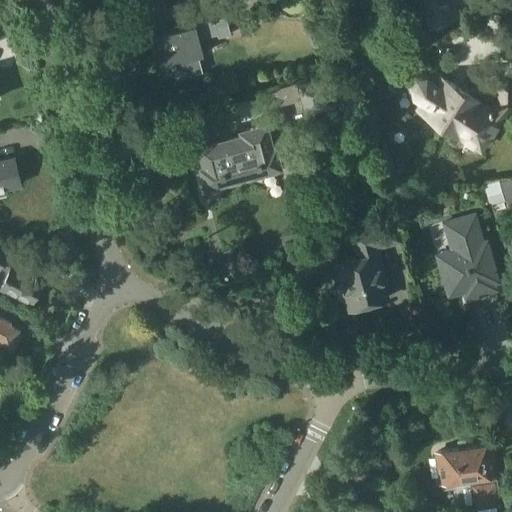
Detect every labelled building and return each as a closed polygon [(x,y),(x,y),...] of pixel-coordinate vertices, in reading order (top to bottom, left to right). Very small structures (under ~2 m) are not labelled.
[(338,0),(342,15),(357,12),(354,0),(338,0)] [(418,0),(426,27),(452,20),(446,0),(418,0)] [(148,36),(156,66),(172,62),(176,78),(203,71),(198,54),(203,53),(199,38),(217,33),(218,36),(230,33),(226,16),(148,36)] [(419,102),(418,104),(415,108),(443,126),(453,109),(450,107),(462,87),(435,70),(431,76),(426,73),(416,75),(409,85),(412,98),(419,102)] [(296,84),(305,115),(336,106),(327,75),(296,84)] [(450,107),(453,109),(443,126),(480,149),(503,113),(511,105),(511,81),(498,82),(498,99),(491,105),(462,87),(450,107)] [(202,158),(203,163),(199,164),(204,185),(281,165),(275,144),(272,144),(266,120),(238,128),(240,132),(196,143),(200,159),(202,158)] [(0,193),(6,192),(5,187),(21,182),(14,156),(0,159),(0,193)] [(511,177),(501,180),(509,211),(511,209),(511,177)] [(484,185),(490,205),(505,200),(499,180),(484,185)] [(447,289),(453,292),(464,289),(466,295),(483,290),(481,284),(498,279),(486,237),(484,237),(476,210),(441,220),(449,247),(436,251),(447,289)] [(340,261),(343,274),(340,275),(348,304),(367,299),(368,303),(387,297),(373,248),(401,240),(394,218),(353,229),(361,255),(340,261)] [(0,274),(4,276),(0,284),(0,285),(32,302),(43,280),(13,265),(12,266),(3,262),(8,251),(0,246),(0,274)] [(0,340),(9,345),(20,322),(0,311),(0,340)] [(472,478),(472,481),(469,481),(473,509),(501,505),(497,477),(494,478),(490,445),(437,452),(442,482),(472,478)]
